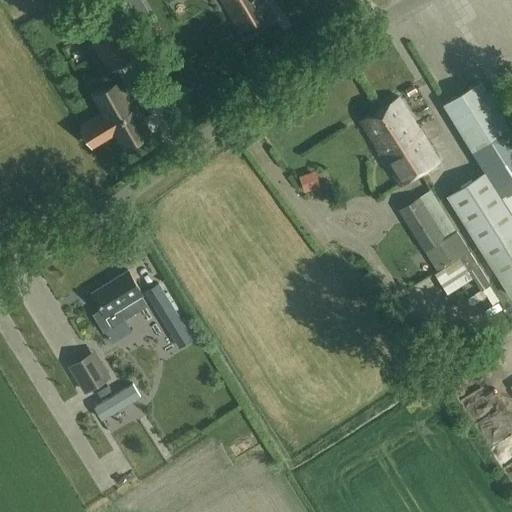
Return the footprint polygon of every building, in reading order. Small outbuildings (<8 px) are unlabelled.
[(222,0),(245,36),(274,18),(262,0),(222,0)] [(113,23),(90,36),(100,53),(123,39),(113,23)] [(449,194),(472,231),(511,295),(511,130),(482,81),(444,104),(486,172),(449,194)] [(117,131),(125,145),(148,131),(138,114),(147,109),(131,82),(123,87),(120,82),(97,96),(108,115),(94,123),(103,139),(117,131)] [(377,147),(387,162),(402,186),(440,162),(400,97),(361,121),(377,147)] [(311,173),(299,176),(303,190),(315,186),(311,173)] [(432,189),(399,209),(425,251),(458,232),(457,230),(432,189)] [(392,200),(374,208),(396,261),(419,251),(411,233),(406,235),(392,200)] [(148,304),(142,295),(143,294),(128,270),(92,292),(102,307),(93,313),(104,331),(148,304)] [(159,282),(145,291),(180,346),(196,336),(183,315),(180,317),(159,282)] [(111,377),(96,349),(69,364),(84,392),(111,377)] [(511,361),(489,363),(491,378),(511,376),(511,361)] [(123,390),(95,406),(104,423),(106,422),(109,427),(121,420),(117,413),(131,405),(123,390)] [(494,415),(478,427),(486,438),(503,425),(494,415)]
